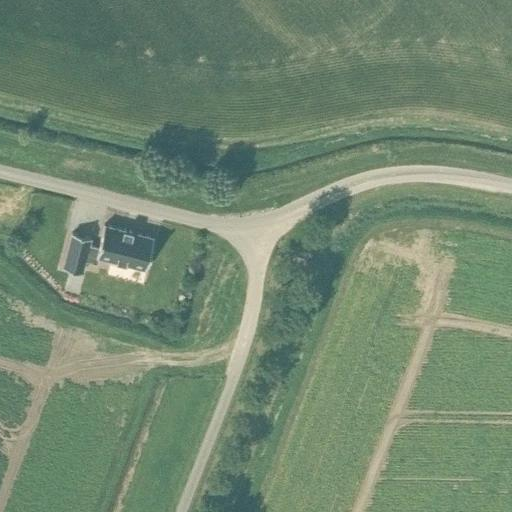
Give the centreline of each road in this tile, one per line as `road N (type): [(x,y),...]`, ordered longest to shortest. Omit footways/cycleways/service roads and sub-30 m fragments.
road 1 (unclassified): [(182,511),(253,331),(251,225)]
road 2 (unclassified): [(511,185),(394,177),(251,225)]
road 3 (unclassified): [(251,225),(206,222),(0,172)]
